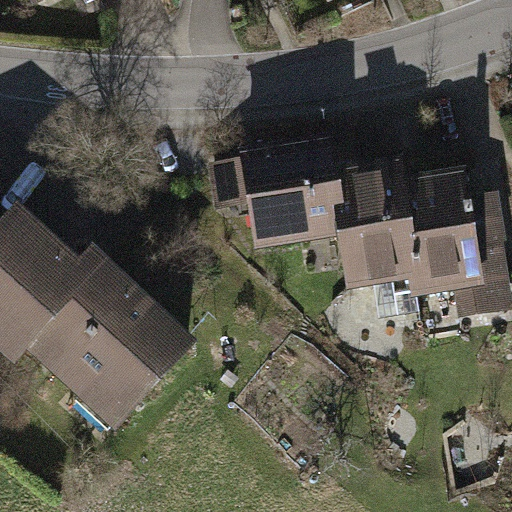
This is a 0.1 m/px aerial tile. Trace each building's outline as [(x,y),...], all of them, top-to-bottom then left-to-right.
[(116,0),(33,0),(37,8),(56,0),(76,0),(83,15),(116,0)] [(318,0),(324,9),(342,0),(318,0)] [(341,206),(333,159),(329,134),(240,149),(242,160),(211,165),(219,214),(251,208),(258,253),(331,241),(326,209),(341,206)] [(340,294),(409,282),(401,235),(415,233),(405,174),(400,147),(333,159),(341,206),(326,209),(331,241),(340,294)] [(401,235),(409,282),(412,298),(456,291),(460,318),(511,309),(511,297),(507,269),(482,274),(464,164),(405,174),(415,233),(401,235)] [(84,242),(73,254),(15,203),(0,219),(0,356),(14,368),(27,354),(115,432),(196,340),(84,242)]
